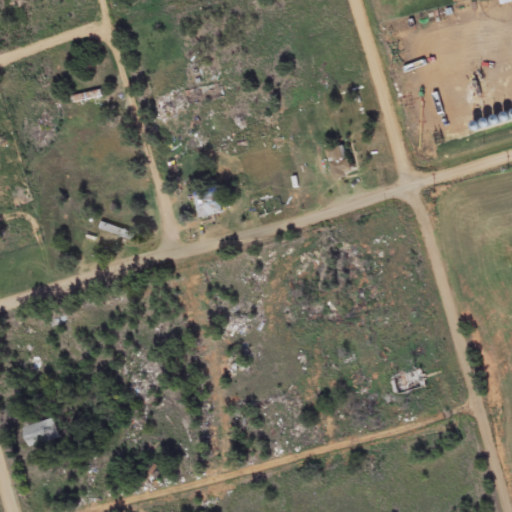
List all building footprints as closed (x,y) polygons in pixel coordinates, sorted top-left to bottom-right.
[(354,177),(344,147),(327,153),(336,182),(354,177)] [(199,219),(223,216),(219,191),(196,195),(199,219)] [(101,231),(133,243),(136,236),(103,225),(101,231)] [(428,389),(422,370),(406,375),(411,394),(428,389)] [(24,430),(30,451),(62,440),(56,420),(24,430)]
